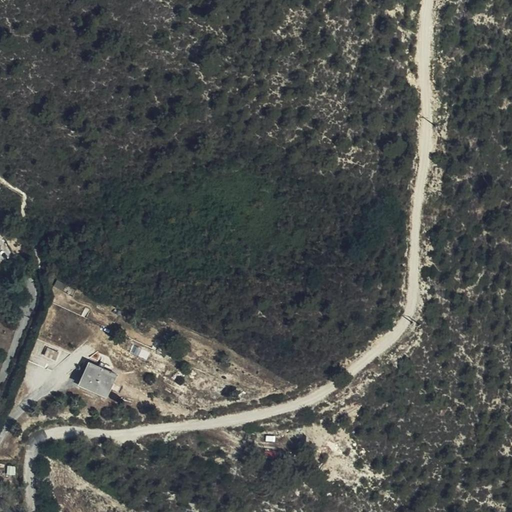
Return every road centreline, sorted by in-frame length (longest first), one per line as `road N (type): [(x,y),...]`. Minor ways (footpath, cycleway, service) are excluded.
road 1 (track): [(428,0),(426,149),(410,310),(390,339),(328,388),(291,405),(112,434)]
road 2 (unclassified): [(112,434),(62,431),(37,439),(28,459),(31,511)]
